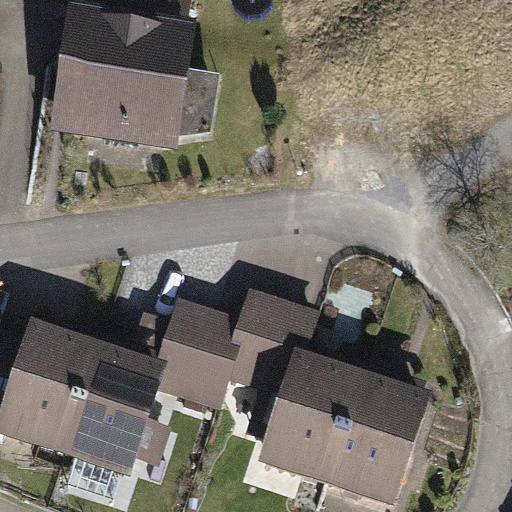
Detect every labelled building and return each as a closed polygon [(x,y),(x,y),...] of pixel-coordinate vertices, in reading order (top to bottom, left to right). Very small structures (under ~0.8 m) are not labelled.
[(88,0),(85,20),(75,18),(54,141),(174,161),(178,140),(211,145),(222,81),(188,75),(195,36),(182,33),(184,21),(162,17),(165,2),(151,0),(88,0)] [(316,320),(255,300),(245,329),(226,387),(287,408),(302,364),(316,320)] [(217,414),(226,387),(245,329),(182,308),(160,376),(154,394),(217,414)] [(0,411),(7,413),(29,346),(0,335),(0,411)] [(29,346),(7,413),(0,434),(0,448),(62,469),(99,357),(33,335),(29,346)] [(122,489),(154,394),(160,376),(99,357),(62,469),(122,489)] [(324,498),(362,384),(302,364),(287,408),(264,479),(324,498)] [(362,384),(324,498),(365,511),(396,511),(431,407),(362,384)]
